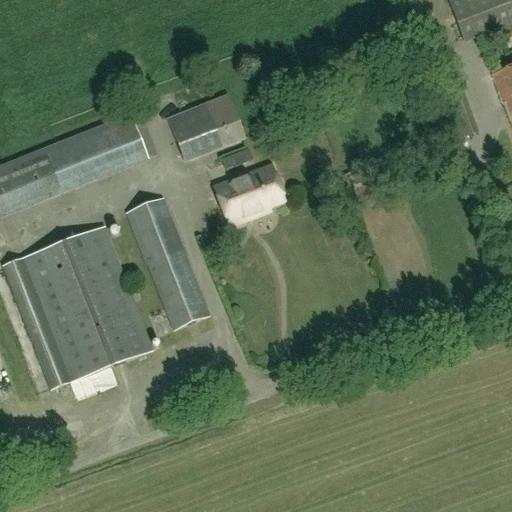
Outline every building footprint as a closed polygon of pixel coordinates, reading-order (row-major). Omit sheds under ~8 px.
[(463,41),(511,23),(511,0),(454,0),(449,2),(463,41)] [(511,69),(491,77),(501,105),(503,105),(511,130),(511,69)] [(477,132),(454,70),(435,77),(458,139),(477,132)] [(227,101),(166,124),(181,162),(241,139),(227,101)] [(155,158),(138,113),(128,116),(146,161),(155,158)] [(274,183),(270,171),(212,192),(227,232),(252,222),(250,217),(282,205),(280,198),(282,193),(278,184),(274,183)] [(161,201),(126,214),(172,332),(207,319),(161,201)] [(102,230),(1,269),(49,392),(150,353),(102,230)] [(84,406),(125,390),(118,370),(76,386),(84,406)]
